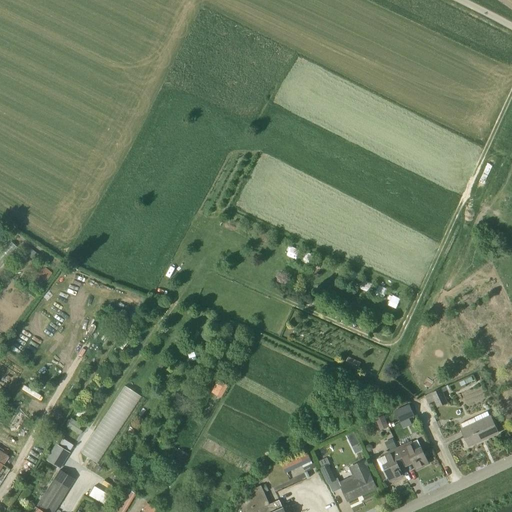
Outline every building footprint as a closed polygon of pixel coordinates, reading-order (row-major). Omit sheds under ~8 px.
[(330,275),(337,279),(345,266),(337,261),(330,275)] [(39,264),(28,278),(41,288),(52,274),(39,264)] [(359,287),(368,291),(372,283),(363,279),(359,287)] [(378,284),(374,294),(383,298),(387,287),(378,284)] [(395,309),(401,295),(392,291),(386,304),(395,309)] [(348,355),(345,363),(356,368),(359,360),(348,355)] [(221,398),(228,386),(218,380),(211,392),(221,398)] [(82,453),(99,464),(141,395),(124,385),(82,453)] [(437,407),(447,403),(443,393),(441,389),(431,393),(437,407)] [(405,417),(414,415),(412,406),(403,408),(405,417)] [(489,416),(487,412),(461,424),(462,428),(461,429),(464,437),(468,436),(472,445),(498,433),(490,415),(489,416)] [(379,427),(387,423),(383,416),(376,419),(379,427)] [(70,419),(66,428),(78,432),(82,423),(70,419)] [(352,444),(358,441),(354,431),(347,435),(352,444)] [(302,443),(311,438),(308,433),(299,437),(302,443)] [(393,438),(387,441),(390,448),(391,449),(397,447),(393,438)] [(422,446),(418,439),(412,442),(412,441),(399,447),(407,463),(412,461),(416,470),(424,466),(424,465),(428,463),(420,447),(422,446)] [(284,451),(293,446),(291,442),(282,446),(284,451)] [(60,468),(70,453),(55,444),(46,459),(60,468)] [(395,480),(403,476),(399,467),(407,463),(399,447),(384,454),(388,462),(382,464),(390,481),(395,479),(395,480)] [(182,466),(188,454),(179,449),(172,461),(182,466)] [(290,462),(294,469),(311,461),(307,454),(290,462)] [(348,501),(376,488),(364,461),(349,467),(355,479),(341,486),(348,501)] [(0,485),(11,470),(3,465),(0,462),(0,485)] [(328,484),(335,480),(328,464),(321,468),(328,484)] [(52,511),(74,479),(58,469),(34,508),(31,511),(52,511)] [(88,495),(104,504),(110,494),(94,485),(88,495)] [(269,504),(264,492),(261,486),(252,489),(238,511),(285,511),(280,500),(269,504)] [(124,511),(135,494),(125,488),(110,511),(124,511)]
